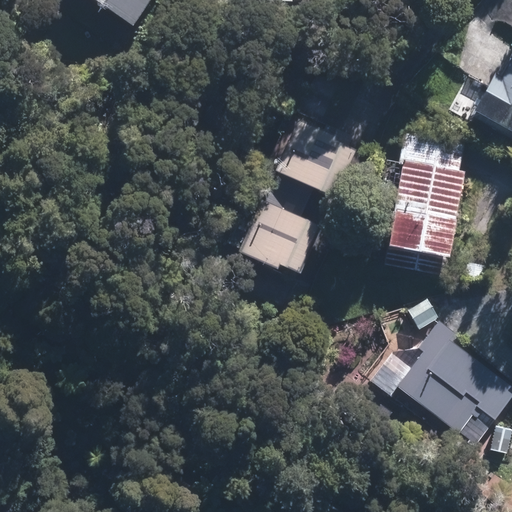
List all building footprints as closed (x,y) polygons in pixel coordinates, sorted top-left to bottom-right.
[(100,0),(136,25),(153,0),(100,0)] [(511,128),(511,58),(501,80),(491,75),(474,110),(511,128)] [(288,262),(302,269),(366,138),(305,109),(238,248),(284,270),(288,262)] [(469,160),(409,148),(387,263),(447,274),(469,160)] [(489,258),(464,256),(462,283),(488,285),(489,258)] [(417,329),(440,313),(426,293),(403,308),(417,329)] [(511,393),(511,385),(451,339),(456,332),(437,317),(410,352),(422,361),(403,385),(461,429),(478,408),(492,419),(511,393)] [(511,421),(490,420),(487,453),(511,455),(511,421)]
